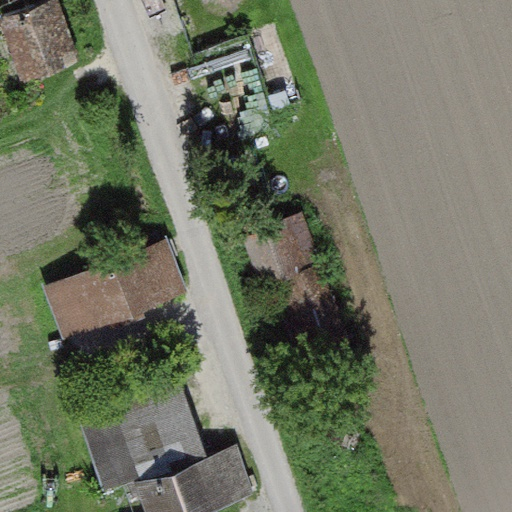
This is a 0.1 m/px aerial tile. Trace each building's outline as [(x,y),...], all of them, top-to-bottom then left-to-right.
[(58,0),(50,0),(6,16),(27,74),(79,56),(58,0)] [(166,241),(89,271),(107,318),(184,289),(166,241)] [(319,280),(281,294),(296,332),(334,318),(319,280)] [(175,360),(109,384),(144,478),(210,454),(175,360)] [(232,445),(210,454),(144,478),(156,511),(191,511),(249,491),(232,445)]
